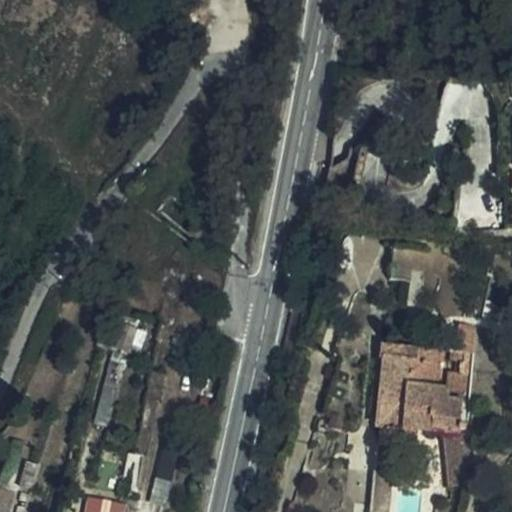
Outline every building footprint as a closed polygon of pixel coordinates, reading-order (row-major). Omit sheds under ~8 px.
[(436,129),(400,117),(384,168),(419,179),(436,129)] [(352,198),(363,150),(352,148),(350,160),(330,170),(325,192),(352,198)] [(161,153),(146,171),(215,229),(230,211),(161,153)] [(353,396),(363,347),(338,342),(333,363),(338,364),(329,404),(327,403),(323,421),(335,424),(333,436),(345,438),(355,396),(353,396)] [(419,363),(421,351),(380,347),(379,359),(382,359),(419,363)] [(439,354),(421,351),(419,363),(382,359),(375,430),(378,430),(369,507),(386,508),(388,493),(396,495),(400,495),(407,433),(443,437),(448,491),(463,489),(464,487),(465,484),(466,482),(467,481),(469,479),(471,479),(472,479),(474,479),(476,479),(477,480),(470,424),(459,425),(462,402),(467,403),(469,378),(449,376),(447,394),(435,393),(439,354)] [(282,378),(278,399),(299,403),(303,382),(282,378)] [(124,511),(125,506),(88,499),(85,511),(124,511)]
